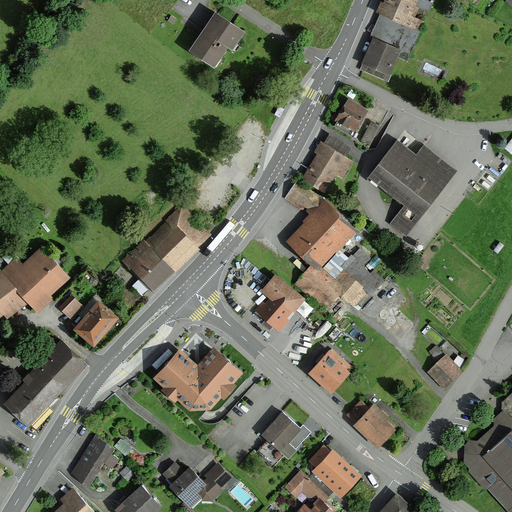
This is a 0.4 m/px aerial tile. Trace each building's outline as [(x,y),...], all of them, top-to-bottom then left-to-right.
[(432,0),(387,0),(382,15),(384,16),(419,31),(423,21),(413,17),(418,5),(429,9),(433,0),(432,0)] [(228,24),(229,22),(216,14),(204,33),(206,34),(203,38),(199,36),(190,50),(199,56),(198,57),(208,64),(213,57),(217,60),(231,40),(235,43),(242,33),(228,24)] [(390,66),(397,51),(408,56),(419,31),(384,16),(361,71),(385,82),(388,74),(385,73),(388,66),(390,66)] [(333,126),(352,138),(355,132),(353,131),(365,112),(347,101),(336,120),(337,121),(333,126)] [(283,108),(279,116),(283,118),(288,110),(283,108)] [(361,141),(369,144),(378,127),(371,123),(361,141)] [(406,202),(389,224),(405,237),(453,175),(420,149),(412,159),(393,144),(369,174),(406,202)] [(511,149),(511,147),(507,144),(503,148),(509,153),(511,149)] [(333,174),(341,179),(351,162),(324,145),(303,180),(322,192),(333,174)] [(284,199),(299,210),(311,194),(294,182),(284,199)] [(310,220),(289,242),(312,263),(294,284),(324,310),(338,293),(352,306),(365,292),(347,276),(348,276),(341,269),(334,277),(325,269),(322,272),(316,267),(352,229),(321,200),(319,202),(321,204),(310,215),(312,217),(310,220)] [(194,248),(207,235),(180,207),(124,262),(140,278),(132,285),(143,296),(171,268),(170,267),(192,246),(194,248)] [(200,213),(196,217),(205,227),(209,222),(200,213)] [(67,278),(68,277),(51,260),(52,259),(42,249),(24,266),(15,258),(1,271),(22,295),(31,306),(46,292),(47,293),(65,276),(67,278)] [(0,311),(22,295),(1,271),(0,270),(0,311)] [(291,310),(301,298),(275,276),(263,290),(273,299),(267,307),(262,303),(255,311),(278,331),(289,319),(284,314),(289,308),(291,310)] [(70,297),(60,307),(71,317),(80,307),(70,297)] [(98,303),(76,329),(93,344),(115,318),(98,303)] [(6,404),(26,422),(83,362),(63,344),(50,358),(31,378),(28,374),(25,377),(23,380),(26,383),(6,404)] [(347,373),(346,373),(351,368),(330,349),(310,372),(331,391),(347,373)] [(195,369),(195,367),(178,352),(156,377),(190,408),(208,407),(238,373),(213,350),(198,367),(198,368),(197,368),(195,369)] [(460,373),(444,356),(429,372),(444,388),(460,373)] [(346,415),(377,444),(394,426),(386,417),(382,421),(360,400),(346,415)] [(284,454),(279,450),(299,428),(282,413),(262,435),(271,444),(261,455),(273,466),(284,454)] [(469,471),(484,488),(488,488),(510,511),(511,511),(511,431),(510,429),(469,467),(469,471)] [(111,447),(99,437),(74,476),(87,487),(111,447)] [(129,449),(119,440),(114,446),(124,455),(129,449)] [(327,496),(336,487),(341,492),(356,476),(324,446),(309,462),(316,468),(308,478),(327,496)] [(217,465),(206,476),(208,478),(203,483),(189,468),(184,473),(181,471),(176,475),(169,468),(163,473),(172,484),(170,486),(183,499),(192,490),(201,499),(210,499),(220,490),(218,487),(228,477),(217,465)] [(324,500),(327,496),(308,478),(304,481),(299,475),(287,487),(295,494),(300,488),(308,496),(319,495),(324,500)] [(141,486),(115,509),(117,511),(152,511),(159,506),(141,486)] [(93,511),(74,491),(52,511),(93,511)] [(380,511),(411,511),(412,511),(395,496),(380,511)] [(304,505),(297,511),(334,511),(320,499),(310,510),(304,505)]
